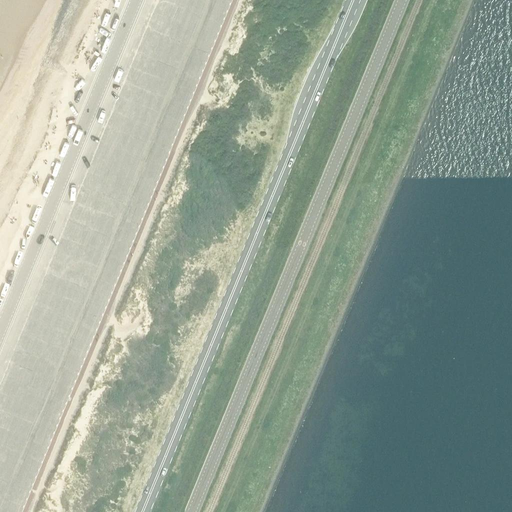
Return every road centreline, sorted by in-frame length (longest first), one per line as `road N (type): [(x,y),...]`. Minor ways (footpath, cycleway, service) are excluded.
road 1 (primary): [(141,511),(352,0)]
road 2 (tertiary): [(191,511),(401,0)]
road 3 (unclassified): [(0,326),(136,0)]
